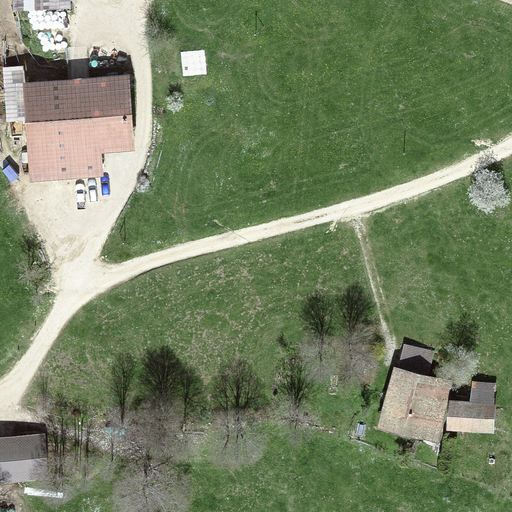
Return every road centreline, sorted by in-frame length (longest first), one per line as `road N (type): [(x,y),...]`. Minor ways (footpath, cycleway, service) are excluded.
road 1 (track): [(0,392),(74,297),(114,272),(403,191),(511,141)]
road 2 (track): [(74,297),(139,143),(149,0)]
road 3 (track): [(354,207),(395,353)]
